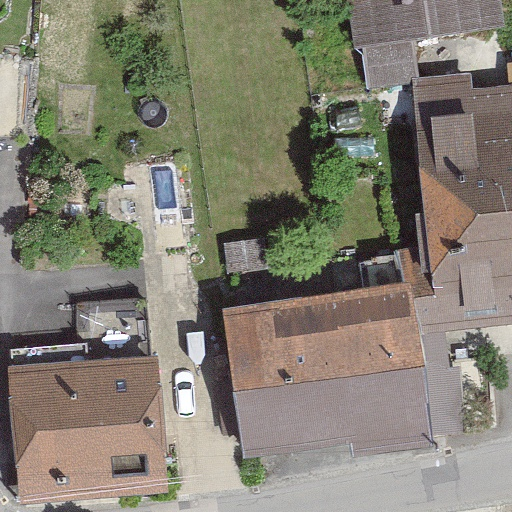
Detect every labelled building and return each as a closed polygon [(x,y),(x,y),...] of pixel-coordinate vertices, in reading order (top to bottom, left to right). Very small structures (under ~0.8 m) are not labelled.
[(511,5),(511,0),(356,0),(364,50),(425,40),(511,26),(511,5)] [(425,40),(364,50),(372,104),(424,100),(423,94),(422,84),(427,84),(425,40)] [(446,334),(511,326),(511,100),(504,101),(499,79),(427,84),(422,84),(423,94),(424,100),(446,334)] [(246,459),(445,440),(430,283),(231,302),(246,459)] [(178,365),(99,368),(105,500),(184,497),(178,365)] [(29,503),(105,500),(99,368),(23,372),(29,503)]
